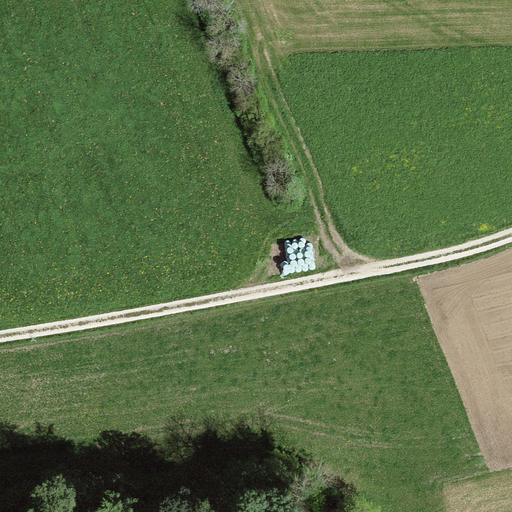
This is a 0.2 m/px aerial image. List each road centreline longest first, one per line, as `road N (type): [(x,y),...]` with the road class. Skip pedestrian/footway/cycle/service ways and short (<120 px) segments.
road 1 (track): [(511,232),(475,247),(0,338)]
road 2 (track): [(344,267),(243,0)]
